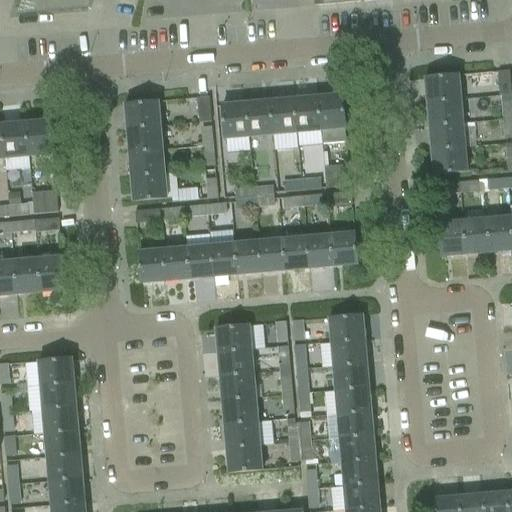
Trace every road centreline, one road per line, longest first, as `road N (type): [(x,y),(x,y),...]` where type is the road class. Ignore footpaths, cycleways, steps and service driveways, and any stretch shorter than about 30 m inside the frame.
road 1 (residential): [(399,303),(414,454),(425,464),(477,458),(494,446),(481,317),(470,298)]
road 2 (residential): [(105,329),(116,463),(131,484),(195,478),(180,324)]
road 3 (residential): [(84,69),(380,44)]
road 4 (residential): [(105,329),(84,69)]
road 5 (residential): [(399,303),(380,44)]
road 6 (residential): [(380,44),(511,30)]
